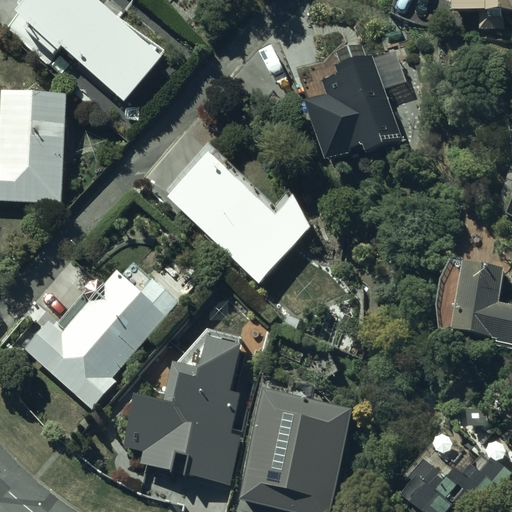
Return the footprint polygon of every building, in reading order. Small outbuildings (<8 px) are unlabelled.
[(511,0),(449,0),(451,20),(482,17),(483,26),(511,23),(511,0)] [(300,74),(328,173),(361,155),(365,162),(403,146),(398,128),(415,126),(414,66),(406,68),(398,46),(342,65),(344,76),(340,77),(342,85),(328,89),(324,69),(300,74)] [(69,103),(4,102),(0,168),(0,208),(66,211),(69,103)] [(213,162),(168,206),(261,290),(311,234),(296,204),(278,222),(213,162)] [(46,334),(27,355),(93,414),(118,386),(114,382),(182,306),(138,267),(124,282),(119,277),(106,291),(97,283),(88,292),(64,271),(25,315),(46,334)] [(437,342),(437,343),(496,348),(495,353),(511,355),(511,313),(497,312),(501,274),(461,270),(461,272),(448,271),(448,272),(447,273),(447,274),(446,275),(446,276),(446,277),(445,278),(445,279),(444,280),(444,281),(444,282),(443,282),(443,283),(443,284),(443,285),(442,285),(442,286),(442,287),(441,288),(441,289),(441,290),(440,291),(440,292),(440,293),(440,294),(439,295),(439,296),(439,297),(439,298),(438,299),(438,300),(438,301),(438,302),(438,303),(437,304),(437,305),(437,306),(437,307),(437,308),(437,309),(436,310),(436,311),(436,312),(436,313),(436,314),(436,315),(436,316),(436,317),(436,318),(436,319),(436,320),(436,321),(436,322),(436,323),(436,324),(436,325),(436,326),(436,327),(436,328),(436,329),(436,330),(436,331),(436,332),(436,333),(436,334),(436,335),(436,336),(436,337),(436,338),(436,339),(436,340),(436,341),(437,342)] [(231,491),(231,489),(244,445),(233,442),(244,405),(234,402),(248,358),(238,356),(243,341),(210,331),(175,371),(166,413),(137,407),(126,454),(145,459),(142,471),(231,491)] [(329,511),(351,421),(269,402),(244,504),(277,511),(329,511)] [(500,511),(511,497),(511,487),(479,461),(463,481),(457,475),(448,486),(425,467),(407,489),(415,495),(401,511),(500,511)]
